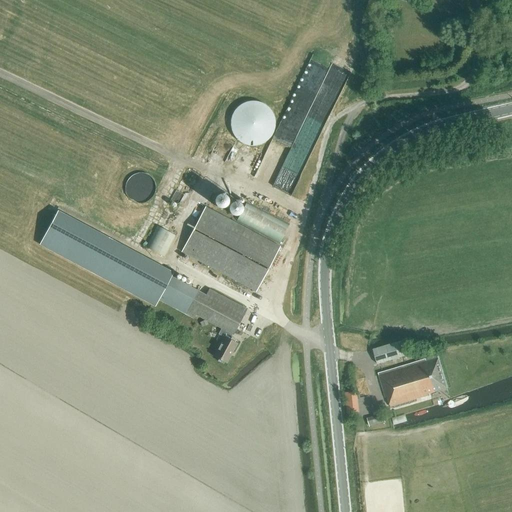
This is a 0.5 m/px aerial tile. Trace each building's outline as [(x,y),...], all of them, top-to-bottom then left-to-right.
[(376,13),(379,6),(377,5),(377,3),(370,0),(369,0),(366,8),(376,13)] [(251,146),(254,146),(255,145),(257,145),(258,145),(260,144),(261,144),(263,143),(264,142),(265,142),(266,141),(268,139),(269,138),(270,137),(271,136),(272,134),(273,132),(273,131),(274,129),(274,128),(275,126),(275,125),(275,124),(275,122),(275,121),(274,119),(274,118),(274,116),(273,115),(273,114),(272,112),(271,111),(270,110),(269,108),(268,107),(267,106),(266,105),(264,104),(263,104),(262,103),(261,102),(259,102),(258,102),(257,101),(255,101),(253,101),(250,101),(248,101),(247,102),(244,102),(243,103),(242,104),(240,104),(239,105),(238,106),(237,107),(236,108),(235,109),(234,111),(233,112),(232,113),(232,115),(231,116),(231,118),(230,119),(230,121),(230,122),(230,124),(230,125),(230,127),(231,128),(231,129),(231,131),(232,132),(233,134),(234,135),(234,136),(236,138),(238,140),(239,141),(240,142),(241,142),(242,143),(243,144),(245,144),(246,145),(248,145),(249,145),(251,146)] [(142,200),(157,190),(146,173),(131,183),(142,200)] [(166,236),(166,238),(172,241),(174,236),(167,234),(178,207),(169,203),(157,233),(166,236)] [(256,291),(280,246),(206,206),(182,251),(256,291)] [(155,306),(159,299),(163,302),(193,318),(196,311),(222,325),(218,334),(223,336),(213,355),(226,362),(236,343),(229,339),(233,331),(234,332),(246,308),(209,288),(206,295),(171,276),(174,272),(57,210),(39,245),(155,306)] [(377,364),(406,355),(402,340),(373,349),(377,364)] [(438,392),(447,389),(437,355),(378,373),(385,398),(387,397),(390,407),(428,395),(428,393),(437,391),(438,392)] [(346,400),(358,399),(357,391),(345,392),(346,400)] [(370,426),(385,422),(382,413),(367,418),(370,426)]
